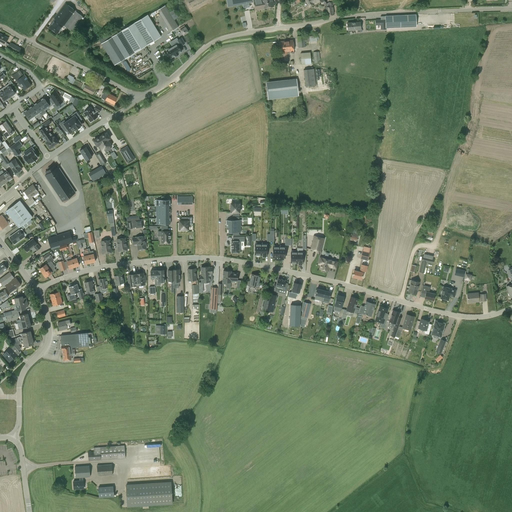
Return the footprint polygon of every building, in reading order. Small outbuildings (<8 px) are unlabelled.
[(253,0),(254,2),(255,10),(263,8),(273,7),(272,0),(253,0)] [(304,0),(309,7),(320,1),(323,6),(324,5),(326,16),(334,15),(332,2),(326,3),(324,0),(304,0)] [(63,24),(63,25),(72,31),(82,16),(65,4),(54,18),(55,19),(63,24)] [(178,27),(165,5),(157,10),(170,32),(178,27)] [(416,27),(415,14),(385,16),(385,28),(386,28),(416,27)] [(147,15),(121,31),(128,42),(134,53),(161,37),(147,15)] [(385,28),(385,16),(380,16),(381,19),(376,19),(376,25),(381,25),(381,29),(386,29),(386,28),(385,28)] [(57,33),(63,25),(63,24),(55,19),(49,27),(57,33)] [(348,31),(361,30),(360,22),(347,23),(348,31)] [(182,35),(188,32),(185,26),(179,29),(182,35)] [(90,37),(87,32),(78,36),(81,42),(90,37)] [(111,37),(101,44),(114,65),(124,59),(111,37)] [(172,47),(166,50),(171,58),(174,56),(175,57),(179,54),(178,53),(181,51),(178,46),(180,45),(181,46),(185,44),(181,38),(178,40),(176,38),(169,42),(172,47)] [(294,51),(293,40),(278,41),(280,61),(287,60),(286,52),(294,51)] [(20,48),(10,43),(8,47),(18,52),(20,48)] [(162,44),(152,49),(159,63),(169,58),(162,44)] [(311,64),(310,52),(300,53),(301,65),(311,64)] [(316,85),(314,69),(303,70),(305,86),(316,85)] [(24,89),(30,85),(31,85),(24,75),(23,76),(19,70),(12,75),(17,83),(18,82),(24,90),(24,89)] [(13,89),(12,88),(15,86),(10,80),(8,82),(9,84),(3,88),(10,97),(11,97),(13,96),(13,95),(15,94),(12,89),(13,89)] [(266,83),(268,98),(298,95),(296,80),(266,83)] [(95,89),(86,85),(83,90),(92,94),(95,89)] [(0,97),(1,97),(2,97),(4,101),(7,99),(7,100),(9,98),(10,97),(3,88),(0,89),(0,97)] [(60,108),(58,105),(63,102),(59,97),(58,97),(55,92),(50,96),(51,97),(48,99),(49,100),(52,105),(56,111),(60,108)] [(108,94),(104,92),(101,98),(114,104),(117,98),(109,93),(108,94)] [(52,105),(49,100),(47,102),(43,97),(38,100),(44,109),(45,111),(52,105)] [(39,113),(44,109),(38,100),(33,104),(39,113)] [(39,113),(33,104),(28,107),(34,116),(39,113)] [(94,109),(94,110),(93,111),(90,107),(83,112),(90,122),(97,117),(95,113),(97,111),(99,113),(101,109),(95,106),(94,109)] [(29,120),(34,116),(28,107),(23,111),(29,120)] [(69,120),(75,129),(76,129),(80,127),(80,126),(81,125),(77,119),(80,117),(76,111),(71,114),(73,117),(69,120)] [(75,129),(69,120),(65,122),(63,120),(59,123),(63,129),(66,127),(70,133),(75,129)] [(13,132),(6,122),(0,125),(0,128),(1,131),(0,132),(3,135),(4,134),(6,137),(13,132)] [(42,137),(49,132),(45,126),(44,127),(38,131),(42,137)] [(53,137),(49,132),(42,137),(46,142),(53,137)] [(106,133),(100,137),(108,151),(111,149),(109,146),(112,145),(108,139),(109,139),(106,133)] [(53,137),(46,142),(45,143),(49,148),(58,142),(54,137),(53,137)] [(100,137),(93,141),(97,147),(98,146),(101,151),(104,150),(105,152),(108,151),(100,137)] [(23,146),(19,141),(10,148),(16,157),(21,154),(18,149),(23,146)] [(134,159),(127,146),(120,150),(127,163),(134,159)] [(27,164),(28,163),(29,165),(31,163),(32,163),(31,163),(32,164),(39,158),(38,158),(39,158),(36,153),(37,153),(32,147),(24,153),(26,156),(24,157),(23,157),(24,159),(23,160),(27,164)] [(86,147),(79,150),(85,161),(92,157),(86,147)] [(104,160),(99,152),(95,154),(100,162),(104,160)] [(0,154),(0,157),(3,161),(5,164),(8,162),(1,153),(0,154)] [(15,174),(16,173),(17,174),(21,171),(21,170),(22,169),(15,159),(8,164),(15,174)] [(62,201),(75,193),(58,167),(56,168),(54,166),(45,172),(47,174),(45,175),(62,201)] [(89,174),(93,181),(106,174),(102,166),(89,174)] [(1,170),(0,171),(0,173),(6,182),(12,178),(7,171),(3,173),(1,170)] [(29,187),(24,191),(29,198),(25,201),(30,208),(40,200),(41,199),(39,196),(37,198),(37,199),(34,201),(31,197),(38,192),(38,191),(40,190),(37,186),(35,187),(32,184),(29,187)] [(32,217),(19,200),(6,211),(19,227),(32,217)] [(231,210),(231,212),(239,212),(239,210),(240,210),(240,206),(239,206),(239,204),(237,204),(237,203),(233,203),(233,204),(231,204),(231,206),(230,206),(230,210),(231,210)] [(2,215),(0,216),(0,218),(5,226),(8,224),(2,215)] [(179,223),(179,227),(179,229),(182,229),(182,230),(186,230),(186,229),(188,229),(188,227),(189,227),(189,225),(192,225),(192,217),(181,217),(181,221),(179,221),(179,223)] [(161,231),(158,231),(158,236),(161,236),(161,243),(170,243),(170,231),(167,231),(167,226),(161,226),(161,231)] [(20,229),(10,236),(15,243),(25,236),(23,233),(25,231),(22,228),(20,229)] [(355,233),(351,232),(349,239),(357,241),(358,234),(355,233)] [(51,248),(60,245),(57,235),(47,238),(51,248)] [(144,240),(144,236),(136,237),(136,238),(132,238),(133,245),(137,244),(138,249),(140,249),(140,250),(141,251),(142,250),(143,250),(144,249),(146,248),(145,243),(146,243),(145,240),(144,240)] [(314,236),(311,249),(320,252),(324,239),(314,236)] [(122,237),(121,237),(120,237),(119,238),(119,239),(116,240),(118,252),(127,251),(126,241),(126,240),(125,238),(123,239),(123,238),(122,237)] [(233,241),(231,241),(231,252),(239,252),(239,242),(244,242),(244,237),(233,237),(233,241)] [(37,244),(33,239),(23,247),(27,251),(33,246),(36,250),(39,248),(36,245),(37,244)] [(106,239),(105,239),(104,239),(103,240),(103,241),(101,242),(102,254),(111,253),(110,243),(110,242),(110,241),(107,241),(107,240),(106,239)] [(360,258),(367,260),(369,253),(369,252),(370,248),(364,246),(362,252),(360,258)] [(49,252),(43,256),(46,261),(46,260),(48,262),(50,260),(51,261),(53,259),(51,257),(54,255),(51,251),(49,253),(49,252)] [(72,259),(71,257),(70,254),(67,254),(68,257),(66,258),(69,269),(74,267),(72,259)] [(422,261),(419,272),(424,273),(426,262),(432,263),(433,259),(432,259),(433,257),(424,255),(423,257),(422,257),(421,261),(422,261)] [(323,258),(320,257),(319,261),(322,262),(320,269),(322,269),(322,271),(323,271),(324,272),(325,271),(326,270),(328,271),(329,267),(336,268),(337,262),(330,260),(323,258)] [(45,264),(39,269),(42,273),(49,268),(51,267),(54,265),(52,263),(51,261),(50,260),(48,262),(45,264)] [(49,268),(42,273),(45,277),(52,273),(55,270),(54,268),(55,267),(54,265),(51,267),(49,268)] [(447,279),(450,267),(445,266),(441,277),(447,279)] [(198,280),(196,280),(195,268),(194,269),(193,268),(190,268),(189,269),(187,269),(188,281),(191,280),(192,285),(191,285),(192,294),(198,293),(199,293),(198,280)] [(363,272),(354,270),(352,277),(361,279),(363,272)] [(230,282),(231,273),(231,271),(223,271),(222,282),(231,283),(231,282),(230,282)] [(14,277),(10,272),(0,278),(0,282),(3,286),(4,284),(5,285),(5,286),(10,292),(21,284),(20,283),(20,282),(19,281),(19,280),(18,279),(17,279),(16,277),(16,278),(12,281),(11,279),(14,277)] [(137,286),(136,272),(132,273),(132,274),(128,275),(129,278),(128,278),(128,284),(130,284),(130,287),(132,286),(133,287),(134,288),(135,288),(136,288),(138,288),(137,286)] [(137,286),(138,288),(139,288),(139,287),(140,287),(141,287),(141,286),(142,286),(143,285),(145,285),(145,282),(146,282),(145,276),(144,276),(143,273),(139,273),(139,272),(136,272),(137,286)] [(231,273),(230,282),(231,282),(233,282),(233,281),(237,281),(236,289),(240,289),(241,280),(237,280),(237,273),(231,273)] [(472,275),(465,273),(464,280),(464,282),(468,283),(469,281),(470,281),(472,275)] [(124,283),(122,274),(114,276),(116,285),(117,285),(117,286),(120,285),(120,284),(124,283)] [(260,276),(252,274),(250,281),(249,286),(258,288),(260,276)] [(100,286),(97,286),(98,293),(100,301),(103,300),(101,291),(109,290),(106,277),(98,279),(100,286)] [(285,283),(285,281),(278,279),(275,291),(278,292),(279,289),(286,291),(288,284),(285,283)] [(92,280),(84,282),(86,292),(90,291),(91,294),(94,293),(93,287),(92,280)] [(411,280),(408,292),(416,294),(419,282),(411,280)] [(433,301),(435,294),(429,292),(430,287),(424,285),(425,282),(423,281),(421,293),(425,294),(424,298),(433,301)] [(291,291),(299,292),(301,284),(293,282),(291,291)] [(71,294),(67,295),(69,301),(76,298),(74,294),(78,293),(79,292),(79,289),(77,284),(73,285),(73,284),(68,285),(69,287),(68,287),(71,294)] [(451,288),(443,287),(442,290),(441,291),(441,292),(441,293),(441,294),(441,298),(448,300),(449,296),(451,295),(454,296),(456,290),(451,289),(451,288)] [(0,299),(0,300),(8,296),(5,289),(0,291),(0,299)] [(322,300),(325,291),(317,289),(315,295),(316,295),(315,299),(322,301),(322,300)] [(325,302),(328,302),(331,292),(325,291),(322,300),(322,301),(321,303),(324,304),(325,302)] [(62,303),(59,292),(50,294),(53,306),(62,303)] [(478,296),(478,293),(467,294),(468,302),(479,302),(479,299),(481,299),(482,301),(486,300),(485,294),(481,294),(481,296),(478,296)] [(270,297),(270,296),(270,295),(268,294),(266,299),(263,298),(260,310),(259,315),(264,316),(265,312),(266,312),(267,308),(270,297)] [(270,297),(267,310),(273,312),(276,295),(270,294),(270,296),(270,297)] [(342,314),(343,309),(342,309),(343,304),(344,295),(337,294),(333,310),(339,311),(338,318),(341,319),(341,317),(342,314)] [(14,298),(16,304),(27,301),(26,297),(23,298),(23,296),(14,298)] [(343,309),(342,314),(341,317),(344,318),(347,311),(353,313),(357,299),(351,297),(346,310),(344,309),(343,309)] [(10,306),(7,299),(1,304),(0,305),(2,308),(10,306)] [(28,306),(27,301),(16,304),(14,305),(15,310),(17,309),(18,311),(18,310),(26,308),(25,307),(28,306)] [(291,302),(290,323),(300,324),(301,303),(291,302)] [(356,318),(355,324),(358,326),(362,315),(365,316),(366,317),(366,316),(370,317),(369,319),(370,319),(374,304),(374,303),(371,302),(370,303),(366,302),(363,311),(359,310),(356,318)] [(310,305),(304,303),(302,310),(303,311),(302,314),(306,315),(307,315),(308,312),(310,305)] [(382,307),(380,306),(378,312),(377,314),(377,315),(375,320),(378,321),(378,322),(381,323),(380,326),(384,327),(387,318),(385,317),(388,308),(385,308),(385,307),(383,306),(382,307)] [(2,317),(5,316),(19,313),(18,310),(18,311),(17,309),(15,310),(3,313),(4,314),(0,315),(1,318),(2,317)] [(65,316),(64,310),(55,312),(57,318),(65,316)] [(398,326),(399,326),(401,320),(398,319),(400,312),(393,310),(392,311),(391,314),(390,319),(387,325),(392,327),(390,336),(395,337),(395,336),(398,326)] [(20,322),(29,319),(28,313),(20,315),(21,319),(20,319),(20,322)] [(406,314),(402,327),(399,326),(398,326),(395,336),(399,337),(401,331),(402,328),(410,330),(414,317),(406,314)] [(418,329),(425,331),(424,333),(428,335),(431,324),(428,323),(429,321),(425,320),(425,319),(422,318),(422,319),(421,319),(418,329)] [(31,326),(29,319),(20,322),(21,324),(22,324),(23,328),(31,326)] [(71,325),(69,320),(57,323),(59,331),(67,328),(69,328),(69,325),(71,325)] [(444,328),(443,328),(444,323),(435,321),(431,334),(441,337),(442,332),(443,333),(444,328)] [(17,337),(18,341),(32,337),(30,331),(21,333),(22,336),(17,337)] [(63,354),(72,353),(72,349),(70,349),(70,348),(79,347),(89,346),(88,332),(60,335),(62,345),(61,345),(62,350),(63,354)] [(32,337),(18,341),(19,344),(24,343),(25,346),(25,347),(26,348),(29,347),(29,346),(29,345),(33,344),(32,337)] [(445,341),(440,339),(435,352),(441,354),(445,341)] [(21,347),(16,341),(12,343),(18,350),(21,347)] [(15,348),(13,345),(3,354),(9,362),(17,355),(13,350),(15,348)] [(125,458),(124,445),(93,447),(93,451),(88,452),(88,461),(125,458)] [(112,475),(112,464),(97,465),(97,476),(112,475)] [(75,477),(79,477),(82,477),(83,477),(90,477),(89,466),(75,467),(75,477)] [(83,480),(82,477),(79,477),(79,481),(73,481),(74,489),(84,488),(83,480)] [(125,484),(127,507),(172,504),(171,481),(125,484)] [(114,496),(113,486),(98,487),(99,498),(114,496)]
